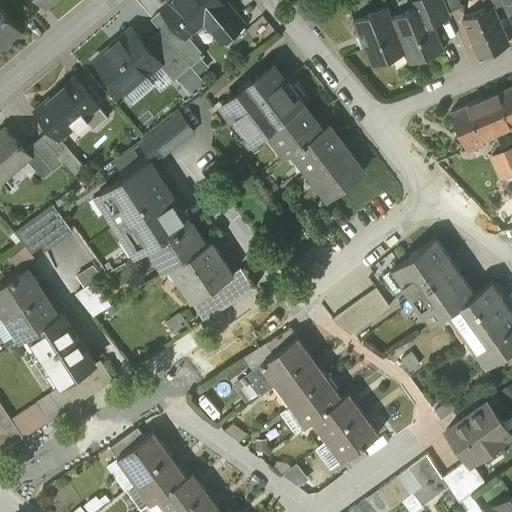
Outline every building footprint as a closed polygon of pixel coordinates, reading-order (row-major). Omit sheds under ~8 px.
[(219,0),(171,0),(162,8),(162,9),(163,9),(180,29),(169,39),(191,65),(191,66),(205,55),(187,33),(204,19),(223,41),(242,24),(225,4),(222,3),(219,0)] [(328,0),(333,8),(349,0),(328,0)] [(429,0),(437,17),(449,12),(449,11),(444,0),(429,0)] [(459,0),(444,0),(449,11),(449,12),(462,6),(459,0)] [(511,0),(503,4),(508,16),(511,14),(511,0)] [(391,17),(405,51),(405,52),(410,63),(444,49),(425,3),(391,17)] [(0,4),(0,46),(5,43),(3,41),(19,28),(0,4)] [(492,5),(463,18),(479,56),(509,43),(492,5)] [(387,6),(353,20),(372,65),(405,52),(405,51),(391,17),(387,6)] [(180,29),(163,9),(162,9),(151,18),(160,29),(165,35),(169,39),(180,29)] [(132,29),(95,61),(123,93),(158,64),(161,62),(144,43),(132,29)] [(165,35),(160,29),(144,43),(161,62),(158,64),(173,80),(191,65),(169,39),(165,35)] [(273,65),(222,104),(232,118),(230,119),(250,145),(268,132),(303,105),(273,65)] [(107,116),(74,76),(73,77),(73,78),(36,109),(36,108),(35,109),(51,128),(60,138),(61,138),(60,137),(84,117),(93,128),(107,116)] [(511,85),(482,98),(496,132),(510,125),(511,129),(511,85)] [(496,132),(482,98),(451,111),(467,151),(484,143),(482,138),(496,132)] [(292,151),(322,129),(303,105),(268,132),(286,156),(292,151)] [(179,111),(150,133),(166,153),(194,132),(179,111)] [(322,129),(292,151),(309,172),(308,172),(328,198),(364,171),(328,124),(322,129)] [(7,128),(0,134),(0,181),(30,155),(7,128)] [(60,138),(51,128),(42,136),(59,156),(69,148),(60,138)] [(166,153),(150,133),(139,142),(155,162),(166,153)] [(59,156),(42,136),(30,146),(52,171),(63,162),(59,156)] [(85,166),(69,148),(59,156),(63,162),(75,175),(85,166)] [(511,174),(511,167),(504,150),(492,155),(502,179),(511,174)] [(187,222),(148,161),(99,193),(111,211),(108,213),(124,237),(127,235),(139,253),(151,245),(187,222)] [(53,204),(14,231),(32,252),(41,245),(45,251),(72,231),(53,204)] [(187,222),(151,245),(167,269),(169,267),(205,244),(190,220),(187,222)] [(435,236),(391,268),(412,297),(457,266),(435,236)] [(205,244),(169,267),(170,268),(174,265),(185,282),(180,285),(191,301),(234,273),(233,272),(212,240),(205,244)] [(457,266),(412,297),(431,323),(451,309),(475,292),(476,291),(457,266)] [(27,267),(0,285),(0,307),(6,316),(43,292),(27,267)] [(234,273),(191,301),(204,321),(254,289),(240,268),(233,272),(234,273)] [(491,280),(451,309),(470,335),(510,308),(491,280)] [(375,286),(331,317),(335,322),(351,333),(389,305),(375,286)] [(43,292),(6,316),(21,340),(29,334),(58,315),(43,292)] [(511,310),(510,308),(470,335),(478,347),(474,350),(486,366),(511,347),(511,310)] [(44,359),(78,338),(62,313),(58,315),(29,334),(29,336),(32,334),(39,344),(36,346),(44,359)] [(291,326),(267,342),(275,353),(298,336),(291,326)] [(275,353),(264,361),(279,381),(313,357),(298,336),(275,353)] [(78,338),(44,359),(51,370),(54,368),(63,382),(60,383),(61,385),(70,379),(80,373),(90,366),(95,363),(78,338)] [(313,357),(279,381),(293,402),(328,377),(313,357)] [(95,363),(90,366),(103,386),(113,379),(100,359),(95,363)] [(264,361),(247,373),(261,394),(279,381),(264,361)] [(103,386),(90,366),(80,373),(93,393),(103,386)] [(93,393),(80,373),(70,379),(83,399),(93,393)] [(328,377),(293,402),(308,422),(316,417),(342,397),(328,377)] [(83,399),(70,379),(61,385),(60,385),(73,405),(83,399)] [(63,412),(73,405),(60,385),(50,392),(63,412)] [(342,397),(316,417),(331,437),(364,412),(349,392),(342,397)] [(0,444),(4,450),(24,437),(0,401),(0,444)] [(487,401),(447,430),(467,459),(470,462),(471,461),(479,456),(480,457),(504,440),(503,438),(511,433),(487,401)] [(364,412),(331,437),(346,458),(379,433),(364,412)] [(137,427),(110,447),(118,457),(121,455),(121,454),(145,436),(137,427)] [(145,436),(121,454),(121,455),(118,457),(135,481),(139,479),(171,455),(153,430),(145,436)] [(427,454),(408,467),(422,486),(421,487),(430,499),(449,486),(442,477),(427,454)] [(171,455),(139,479),(154,500),(160,495),(186,476),(171,455)] [(467,459),(442,477),(449,486),(459,502),(470,494),(486,482),(471,461),(470,462),(467,459)] [(408,467),(397,475),(411,494),(421,487),(422,486),(408,467)] [(186,476),(160,495),(172,511),(181,511),(208,492),(193,471),(186,476)] [(411,494),(397,475),(387,482),(401,501),(411,494)] [(401,501),(387,482),(377,489),(391,508),(401,501)] [(386,511),(391,508),(377,489),(367,497),(378,511),(386,511)] [(222,511),(208,492),(181,511),(222,511)] [(482,511),(470,494),(459,502),(466,511),(482,511)] [(487,511),(511,511),(511,496),(487,511)] [(378,511),(367,497),(357,504),(362,511),(378,511)]
